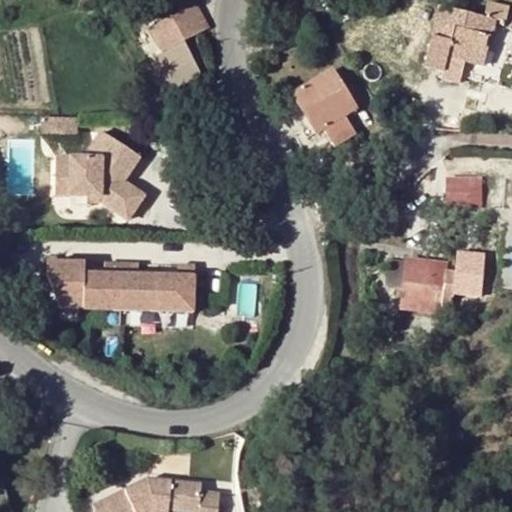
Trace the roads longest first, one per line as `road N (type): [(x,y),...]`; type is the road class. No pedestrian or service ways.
road 1 (tertiary): [(69,385),(142,418),(213,423),(279,392),(306,354),(319,310),(313,242),(295,180),(236,64),(240,0)]
road 2 (unknown): [(13,237),(313,242)]
road 3 (unknown): [(295,180),(349,189),(453,141),(511,140)]
road 4 (residential): [(69,385),(43,511)]
